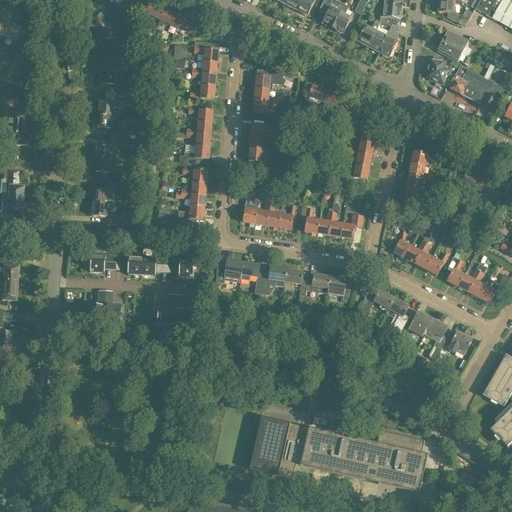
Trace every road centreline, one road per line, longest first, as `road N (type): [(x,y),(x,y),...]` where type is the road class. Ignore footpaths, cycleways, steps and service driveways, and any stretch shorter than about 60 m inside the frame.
road 1 (residential): [(368,266),(234,246),(221,233),(240,10)]
road 2 (residential): [(51,280),(65,71),(44,0)]
road 3 (residential): [(25,479),(51,280)]
road 4 (residential): [(403,92),(240,10)]
road 5 (residential): [(368,266),(403,92)]
road 6 (residential): [(497,336),(368,266)]
road 7 (residential): [(193,288),(51,280)]
road 8 (residential): [(444,432),(322,376)]
road 9 (residential): [(511,148),(403,92)]
